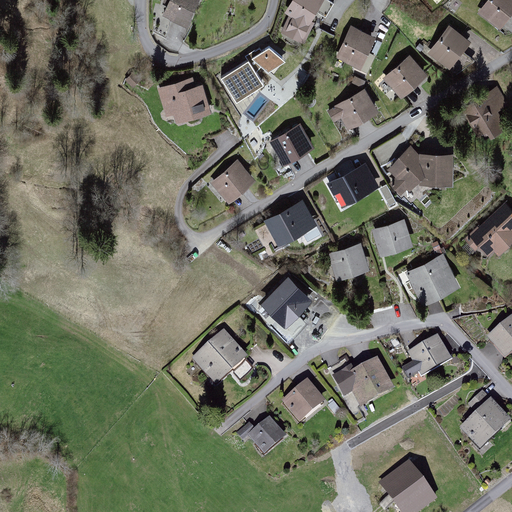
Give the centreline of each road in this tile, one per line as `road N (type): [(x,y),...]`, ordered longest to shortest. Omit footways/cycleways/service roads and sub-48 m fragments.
road 1 (residential): [(511,52),(194,241)]
road 2 (residential): [(491,365),(435,316),(319,343),(243,406)]
road 3 (residential): [(274,0),(266,26),(219,54),(170,65),(153,56),(142,0)]
road 4 (residential): [(350,443),(491,365)]
